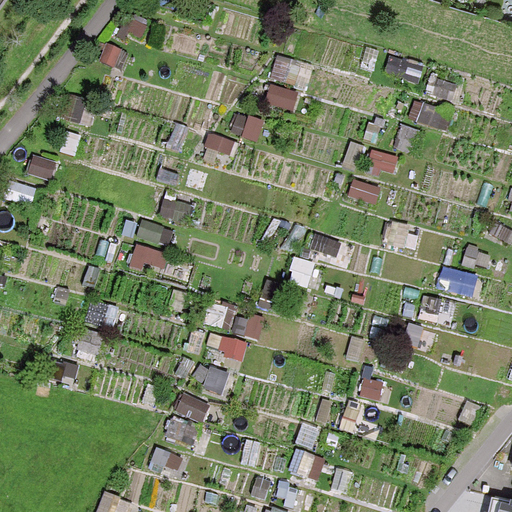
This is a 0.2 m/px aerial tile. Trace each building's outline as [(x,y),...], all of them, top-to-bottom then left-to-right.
[(274,91),(272,107),(300,111),(302,95),(274,91)] [(169,201),(164,218),(189,225),(194,209),(169,201)] [(148,222),(140,240),(170,253),(178,235),(148,222)] [(140,247),(134,267),(165,276),(171,257),(140,247)] [(214,331),(265,342),(269,322),(218,312),(214,331)] [(227,339),(222,357),(247,365),(252,346),(227,339)] [(178,413),(207,426),(215,409),(186,396),(178,413)] [(510,501),(492,497),(488,511),(511,511),(511,499),(510,501)]
